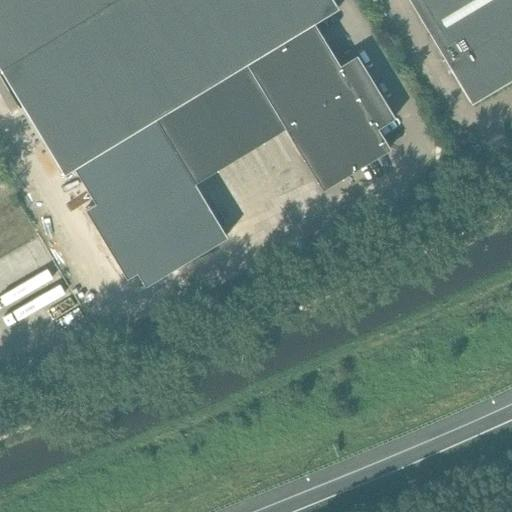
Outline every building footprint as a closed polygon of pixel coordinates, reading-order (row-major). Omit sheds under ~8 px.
[(0,0),(0,67),(64,173),(74,167),(95,201),(85,207),(126,276),(136,269),(145,283),(226,234),(195,182),(285,127),(322,189),(390,148),(378,127),(395,117),(357,54),(340,64),(314,22),(337,8),(332,0),(0,0)] [(419,0),(426,10),(441,0),(419,0)] [(511,0),(441,0),(426,10),(447,46),(490,20),(511,5),(511,0)] [(511,5),(490,20),(511,56),(511,5)] [(511,106),(511,56),(490,20),(447,46),(492,119),(511,106)]
